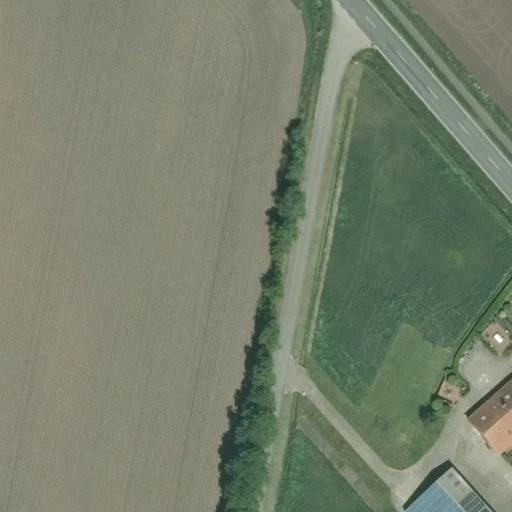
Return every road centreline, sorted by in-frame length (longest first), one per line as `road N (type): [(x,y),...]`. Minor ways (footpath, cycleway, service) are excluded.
road 1 (unclassified): [(258,511),(343,25),(356,8)]
road 2 (tertiary): [(356,8),(511,185)]
